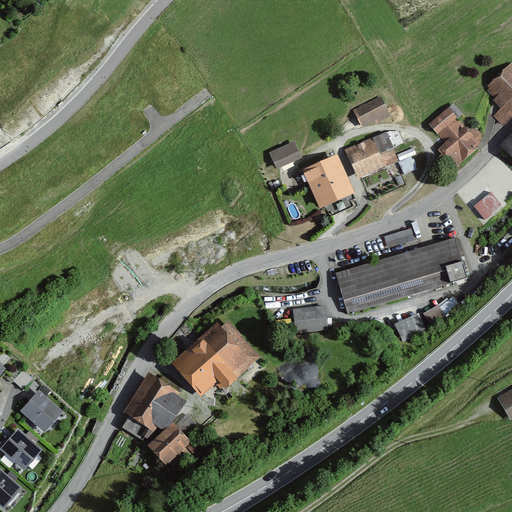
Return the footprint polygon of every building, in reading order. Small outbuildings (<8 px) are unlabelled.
[(511,66),(489,90),(505,106),(495,116),(504,125),(511,116),(511,66)] [(361,125),(388,112),(381,98),(355,112),(361,125)] [(457,165),(477,148),(475,146),(481,136),(473,126),(465,134),(453,121),(461,114),(454,106),(431,126),(437,133),(440,131),(449,142),(442,147),(457,165)] [(398,162),(385,134),(370,141),(376,155),(380,153),(387,167),(398,162)] [(360,173),(380,164),(376,155),(370,141),(350,150),(360,173)] [(297,153),(293,143),(271,153),(276,162),(297,153)] [(405,173),(418,168),(413,155),(417,153),(414,147),(397,154),(405,173)] [(353,206),(351,201),(355,199),(348,183),(344,185),(333,162),(306,174),(320,205),(324,203),(330,217),(353,206)] [(485,220),(491,214),(490,213),(501,205),(491,192),(474,206),(485,220)] [(413,227),(385,235),(388,247),(416,239),(413,227)] [(385,300),(386,303),(467,279),(455,238),(336,274),(348,314),(380,305),(379,302),(385,300)] [(455,298),(442,308),(440,306),(427,313),(433,324),(447,317),(461,305),(455,298)] [(293,310),(296,333),(328,329),(325,307),(293,310)] [(420,312),(396,323),(404,340),(428,329),(420,312)] [(216,375),(225,385),(257,357),(228,324),(179,367),(199,389),(216,375)] [(315,384),(316,366),(301,366),(301,383),(315,384)] [(23,370),(13,381),(23,390),(33,379),(23,370)] [(159,428),(161,425),(166,429),(184,403),(176,398),(181,390),(163,376),(157,384),(152,381),(122,427),(143,440),(145,437),(149,439),(156,427),(159,428)] [(511,416),(511,389),(500,397),(511,417),(511,416)] [(39,394),(24,411),(44,428),(59,412),(39,394)] [(174,469),(190,454),(182,445),(197,431),(185,417),(153,446),(174,469)] [(18,432),(4,449),(23,466),(38,450),(18,432)] [(188,448),(193,453),(198,448),(193,443),(188,448)] [(0,472),(0,501),(3,504),(17,488),(0,472)]
